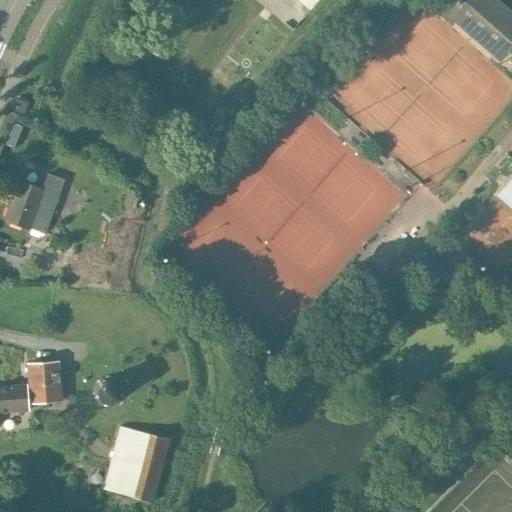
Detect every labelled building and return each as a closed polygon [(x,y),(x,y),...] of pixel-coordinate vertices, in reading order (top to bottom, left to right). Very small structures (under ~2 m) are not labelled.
[(434,0),(428,7),(431,10),(435,7),(451,22),(454,18),(492,52),(511,29),(511,15),(494,0),(434,0)] [(27,103),(16,98),(12,109),(23,114),(27,103)] [(44,233),(63,180),(47,174),(42,189),(18,181),(4,220),(28,229),(29,227),(44,233)] [(129,187),(122,211),(132,214),(139,190),(129,187)] [(70,254),(68,286),(131,290),(133,258),(70,254)] [(30,402),(61,400),(58,361),(27,363),(30,402)] [(115,378),(112,376),(109,376),(105,376),(102,377),(97,379),(94,383),(93,385),(92,389),(91,392),(92,396),(94,400),(95,402),(97,404),(101,406),(106,408),(109,408),(112,407),(114,406),(117,405),(120,402),(122,398),(123,394),(124,390),(123,386),(120,381),(118,379),(115,378)] [(0,411),(28,410),(27,384),(0,385),(0,411)] [(152,501),(168,438),(119,426),(103,488),(152,501)]
